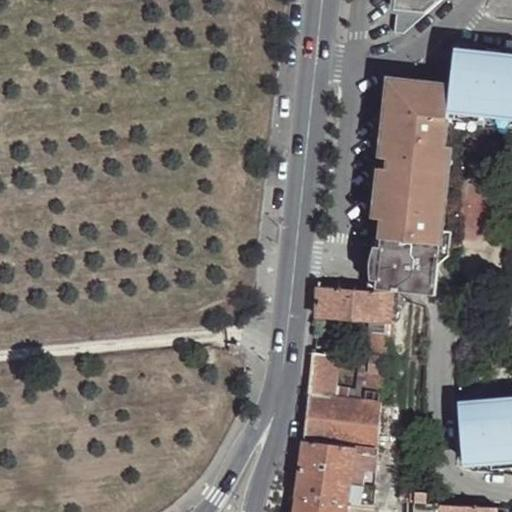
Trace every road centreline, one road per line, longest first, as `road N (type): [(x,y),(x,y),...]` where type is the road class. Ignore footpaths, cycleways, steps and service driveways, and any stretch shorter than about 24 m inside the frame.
road 1 (secondary): [(279,385),(317,62)]
road 2 (track): [(288,326),(0,354)]
road 3 (residential): [(317,62),(397,62),(473,0)]
road 4 (secondary): [(279,385),(203,511)]
road 5 (secondary): [(251,511),(279,385)]
